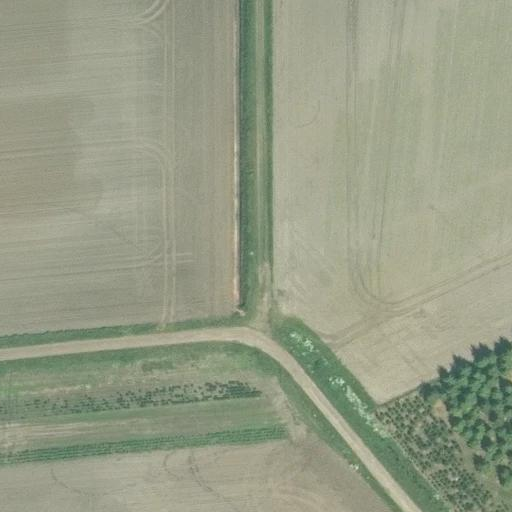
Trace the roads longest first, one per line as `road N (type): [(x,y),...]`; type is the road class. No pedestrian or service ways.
road 1 (unclassified): [(0,355),(254,336),(410,511)]
road 2 (track): [(254,336),(256,0)]
